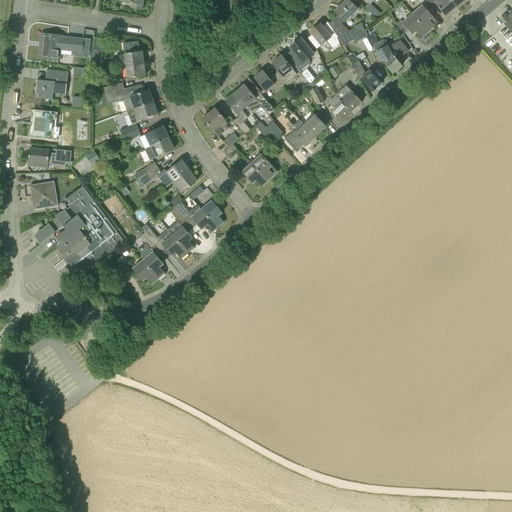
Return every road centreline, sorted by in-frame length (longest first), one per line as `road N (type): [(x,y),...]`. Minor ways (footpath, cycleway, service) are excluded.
road 1 (track): [(511,495),(372,490),(294,469),(171,400),(106,374),(90,351),(90,313)]
road 2 (residential): [(253,219),(494,0)]
road 3 (residential): [(16,302),(4,153),(18,9)]
road 4 (residential): [(16,302),(65,313),(147,307),(196,275),(253,219)]
road 5 (residential): [(179,114),(321,0)]
road 6 (residential): [(160,30),(18,9)]
road 7 (residential): [(253,219),(179,114)]
